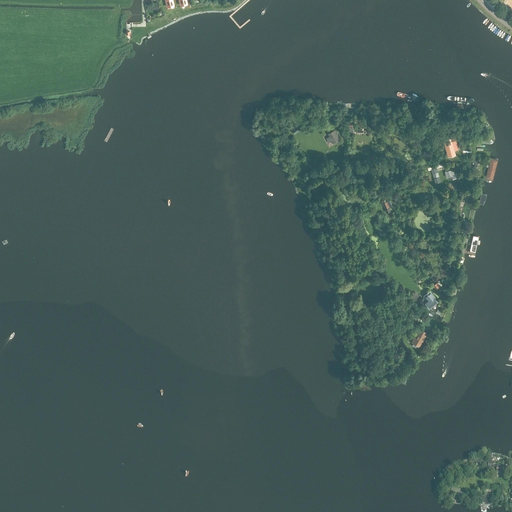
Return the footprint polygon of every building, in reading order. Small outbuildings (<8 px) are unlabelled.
[(295,126),(291,130),(295,135),(299,131),(295,126)] [(335,129),(327,133),(333,144),(339,140),(336,134),(337,133),(335,129)] [(450,138),(445,140),(449,156),(454,154),(450,138)] [(436,165),(428,168),(428,171),(431,170),(432,174),(433,174),(434,178),(439,177),(438,172),(437,168),(436,165)] [(387,202),(382,204),(386,213),(391,211),(387,202)] [(439,273),(436,275),(435,274),(431,277),(434,282),(441,277),(439,273)] [(419,295),(415,292),(411,296),(414,300),(419,295)] [(428,292),(424,296),(428,299),(424,303),(428,307),(435,300),(428,292)] [(411,342),(419,347),(428,333),(419,328),(413,338),(411,342)] [(488,465),(496,466),(497,464),(497,461),(495,457),(493,457),(493,454),(490,454),(488,462),(488,465)] [(474,462),(475,467),(476,466),(484,465),(483,461),(480,462),(480,459),(476,460),(476,462),(474,462)] [(491,475),(497,475),(497,474),(506,474),(505,466),(497,466),(489,466),(489,470),(491,470),(491,475)] [(455,488),(454,498),(466,499),(466,493),(460,492),(460,489),(455,488)] [(493,505),(493,496),(491,496),(491,490),(485,490),(485,496),(482,496),(482,500),(487,501),(487,505),(493,505)]
